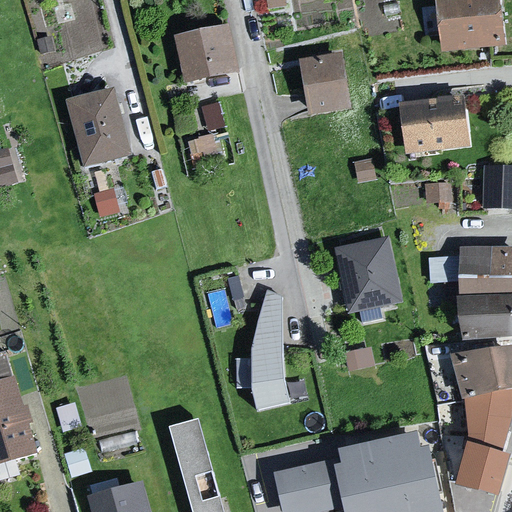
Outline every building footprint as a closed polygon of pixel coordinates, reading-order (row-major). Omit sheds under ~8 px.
[(425,0),(434,55),(495,49),(491,0),(425,0)] [(232,73),(223,29),(168,38),(176,86),(232,73)] [(338,56),(290,65),(300,118),(346,110),(338,56)] [(105,92),(63,103),(78,167),(121,154),(105,92)] [(459,99),(389,107),(397,156),(467,145),(459,99)] [(14,156),(0,157),(0,178),(16,176),(14,156)] [(511,171),(488,171),(488,209),(511,208),(511,171)] [(385,240),(331,250),(345,317),(398,307),(385,240)] [(511,252),(465,252),(464,303),(511,300),(511,252)] [(239,392),(245,414),(286,407),(277,367),(277,344),(281,303),(261,295),(242,351),(239,392)] [(511,300),(464,303),(470,346),(511,341),(511,300)] [(511,354),(457,361),(468,403),(511,394),(511,354)] [(3,365),(0,366),(0,463),(32,455),(30,448),(35,446),(25,409),(16,411),(3,365)] [(511,394),(468,403),(474,450),(504,459),(511,432),(511,394)] [(213,511),(189,425),(158,433),(179,511),(213,511)] [(344,463),(277,477),(285,511),(446,511),(434,454),(427,456),(423,439),(343,456),(344,463)] [(68,451),(71,469),(90,466),(87,448),(68,451)] [(474,450),(462,490),(498,499),(508,460),(504,459),(474,450)] [(142,511),(136,486),(81,501),(83,511),(142,511)]
